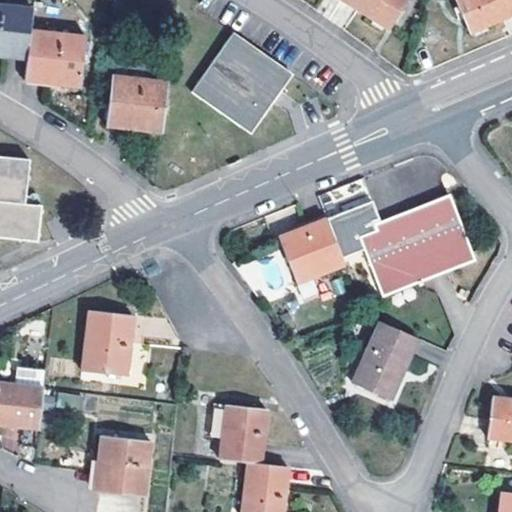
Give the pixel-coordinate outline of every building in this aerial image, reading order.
[(405,0),(340,0),(386,30),(405,0)] [(511,16),(511,0),(453,0),(469,35),(511,16)] [(29,30),(31,9),(0,5),(0,58),(25,60),(29,30)] [(159,39),(163,23),(152,20),(148,35),(159,39)] [(83,37),(29,30),(25,60),(23,83),(77,87),(83,37)] [(290,76),(233,35),(192,93),(250,134),(290,76)] [(115,65),(114,77),(150,81),(151,66),(133,64),(133,66),(115,65)] [(162,133),(168,83),(150,81),(114,77),(111,77),(105,127),(162,133)] [(0,236),(36,241),(40,205),(23,203),(28,159),(0,156),(0,236)] [(370,201),(324,219),(340,259),(364,251),(359,238),(375,232),(371,221),(377,219),(370,201)] [(375,232),(359,238),(364,251),(378,286),(411,273),(416,285),(422,284),(420,281),(444,270),(442,264),(470,253),(450,202),(375,232)] [(340,259),(324,219),(277,237),(302,299),(317,293),(311,278),(343,266),(340,259)] [(126,376),(133,316),(88,311),(81,371),(126,376)] [(419,340),(378,321),(351,383),(390,401),(419,340)] [(0,425),(38,429),(43,388),(44,373),(16,370),(14,385),(0,383),(0,425)] [(58,392),(57,407),(80,409),(82,395),(58,392)] [(511,397),(492,396),(486,438),(511,441),(511,397)] [(223,405),(212,403),(208,436),(220,437),(223,405)] [(245,462),(261,464),(268,410),(223,405),(220,437),(218,459),(245,462)] [(98,436),(94,474),(93,490),(99,491),(144,496),(150,441),(98,436)] [(283,511),(289,467),(261,464),(245,462),(239,511),(283,511)] [(511,511),(511,494),(499,493),(496,511),(511,511)]
